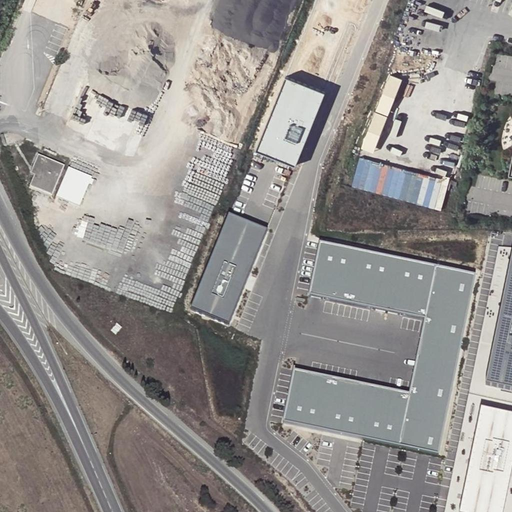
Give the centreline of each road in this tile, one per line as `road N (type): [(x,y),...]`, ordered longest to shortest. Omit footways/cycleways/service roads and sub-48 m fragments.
road 1 (primary): [(268,511),(86,344),(11,234)]
road 2 (primary): [(110,507),(0,254)]
road 3 (primary): [(110,507),(0,312)]
